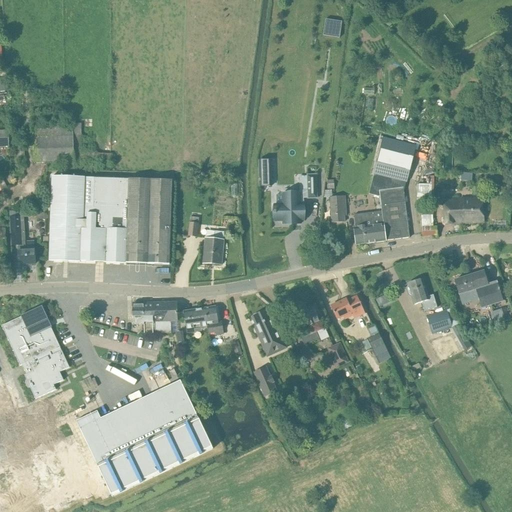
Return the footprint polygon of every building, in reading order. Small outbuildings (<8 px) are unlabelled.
[(326,18),(324,35),(341,36),(342,20),(326,18)] [(23,86),(13,86),(13,113),(23,113),(23,86)] [(75,124),(35,125),(36,162),(76,161),(76,163),(111,165),(111,154),(82,152),(82,145),(81,144),(81,123),(75,124)] [(0,146),(8,146),(7,130),(0,130),(0,146)] [(379,151),(368,194),(380,197),(380,199),(381,207),(405,204),(402,181),(405,182),(411,160),(412,153),(399,150),(397,156),(380,152),(379,151)] [(270,166),(259,167),(260,186),(271,185),(270,166)] [(282,204),(274,204),(274,222),(282,222),(282,225),(301,225),(301,224),(301,221),(304,221),(303,199),(317,198),(316,175),(307,175),(307,176),(307,190),(299,190),(299,193),(281,194),(281,195),(282,204)] [(417,200),(435,201),(435,176),(429,176),(429,185),(417,185),(417,200)] [(484,176),(463,176),(463,188),(484,188),(484,176)] [(147,264),(169,265),(172,180),(62,177),(52,177),(49,261),(80,262),(80,261),(82,261),(106,262),(106,263),(126,263),(126,255),(148,256),(147,264)] [(346,215),(344,196),(329,197),(331,222),(344,221),(344,215),(346,215)] [(445,200),(445,214),(445,224),(453,224),(467,224),(484,222),(483,212),(482,205),(484,205),(483,198),(467,197),(445,200)] [(373,211),(350,215),(355,245),(357,245),(409,237),(405,204),(381,207),(380,199),(372,202),(373,211)] [(24,216),(9,217),(11,247),(18,247),(19,265),(35,264),(34,244),(34,241),(25,241),(25,232),(24,216)] [(189,223),(188,236),(197,237),(198,224),(196,224),(190,223),(189,223)] [(437,235),(437,227),(422,227),(422,236),(437,235)] [(204,238),(203,254),(203,264),(222,265),(223,231),(215,231),(215,236),(205,236),(205,238),(204,238)] [(454,281),(462,303),(479,298),(482,308),(503,302),(497,282),(488,285),(484,271),(454,281)] [(422,303),(425,312),(437,308),(433,295),(428,297),(423,279),(408,284),(411,293),(414,305),(422,303)] [(347,301),(346,299),(331,306),(337,320),(343,317),(344,320),(359,313),(358,312),(363,309),(357,296),(347,301)] [(144,334),(155,334),(171,333),(171,323),(177,323),(177,302),(133,303),(133,325),(144,325),(144,334)] [(204,308),(208,328),(208,330),(209,334),(223,332),(221,322),(218,323),(215,306),(204,308)] [(60,348),(41,308),(1,326),(20,366),(22,365),(26,373),(25,375),(36,398),(56,389),(54,384),(63,380),(60,372),(69,367),(60,348)] [(208,328),(204,308),(184,311),(187,333),(202,331),(202,329),(208,328)] [(446,311),(427,317),(432,334),(435,333),(461,325),(456,317),(452,309),(446,311)] [(505,321),(502,309),(491,312),(495,324),(505,321)] [(268,310),(251,317),(255,326),(253,327),(267,358),(288,348),(274,318),(272,319),(268,310)] [(303,328),(298,331),(301,338),(316,332),(320,342),(329,338),(324,327),(322,328),(314,311),(298,317),(303,328)] [(375,325),(368,328),(373,337),(363,342),(367,350),(371,348),(379,364),(391,358),(375,325)] [(464,332),(456,336),(465,351),(472,347),(467,337),(464,332)] [(232,343),(235,355),(242,353),(238,341),(232,343)] [(340,342),(327,348),(336,368),(349,362),(340,342)] [(268,376),(255,382),(265,404),(278,398),(268,376)] [(97,464),(97,466),(105,481),(112,497),(213,449),(180,381),(101,418),(97,411),(76,421),(97,464)] [(139,391),(128,396),(131,402),(142,397),(139,391)] [(44,399),(16,409),(10,392),(0,395),(0,428),(2,428),(0,421),(0,415),(4,414),(19,454),(59,440),(44,399)] [(341,424),(344,431),(352,427),(349,420),(341,424)] [(0,450),(12,446),(4,428),(0,429),(0,450)] [(53,467),(80,455),(72,437),(45,450),(53,467)] [(346,469),(333,476),(336,482),(344,478),(350,488),(342,492),(345,498),(369,484),(366,479),(371,476),(365,465),(360,468),(357,463),(349,467),(349,468),(347,470),(346,469)] [(35,511),(19,469),(0,477),(0,511),(35,511)]
